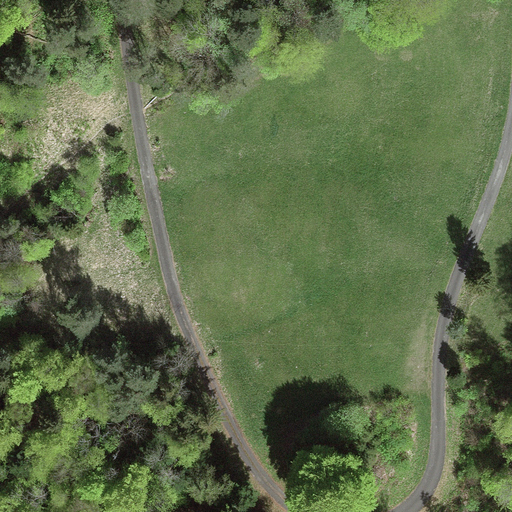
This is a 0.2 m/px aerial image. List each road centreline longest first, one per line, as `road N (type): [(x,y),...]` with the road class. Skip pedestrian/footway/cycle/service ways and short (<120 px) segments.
road 1 (residential): [(121,0),(172,284),(256,469),(300,511)]
road 2 (residential): [(402,511),(433,472),(443,324),(511,125)]
